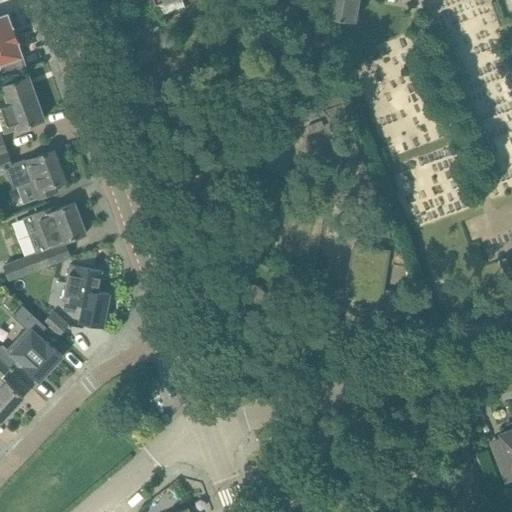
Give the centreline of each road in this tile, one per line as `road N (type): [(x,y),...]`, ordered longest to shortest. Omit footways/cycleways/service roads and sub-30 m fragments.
road 1 (tertiary): [(175,342),(48,0)]
road 2 (residential): [(205,425),(511,371)]
road 3 (residential): [(0,477),(109,369),(175,342)]
road 4 (residential): [(92,511),(205,425)]
